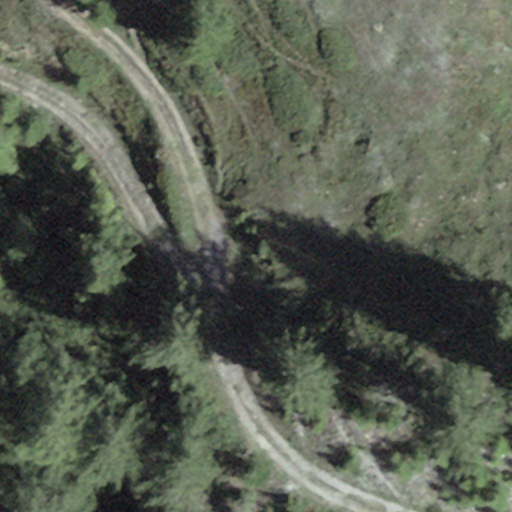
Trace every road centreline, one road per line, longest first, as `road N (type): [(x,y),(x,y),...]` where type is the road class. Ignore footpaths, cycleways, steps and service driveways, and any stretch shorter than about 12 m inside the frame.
road 1 (track): [(0,62),(177,183),(213,341),(279,438),(345,495),(392,511)]
road 2 (track): [(177,183),(167,99),(58,0)]
